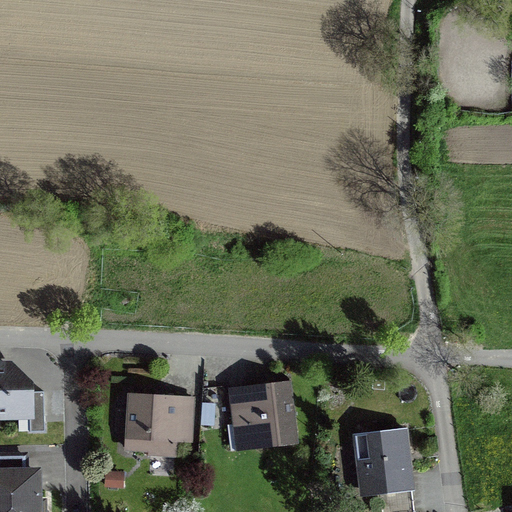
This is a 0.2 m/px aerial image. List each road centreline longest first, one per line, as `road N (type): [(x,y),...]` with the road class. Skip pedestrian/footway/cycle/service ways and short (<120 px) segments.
road 1 (residential): [(433,356),(0,339)]
road 2 (residential): [(433,356),(399,172),(408,0)]
road 3 (residential): [(450,511),(433,356)]
